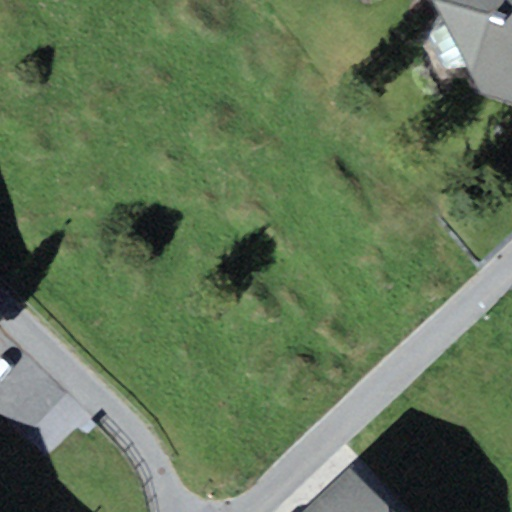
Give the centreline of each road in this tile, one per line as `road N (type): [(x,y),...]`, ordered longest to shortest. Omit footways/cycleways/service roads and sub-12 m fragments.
road 1 (residential): [(237,511),(511,264)]
road 2 (residential): [(171,511),(145,449),(0,302)]
